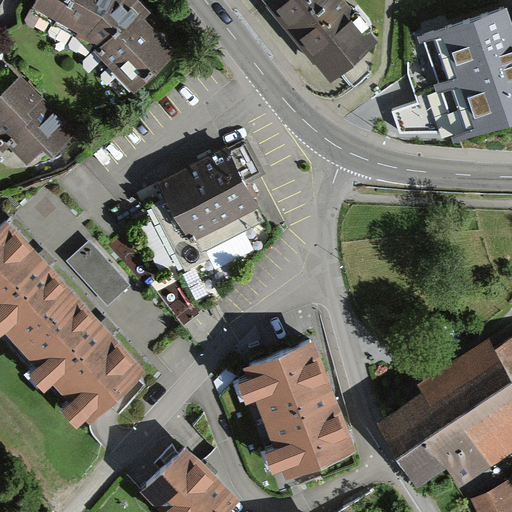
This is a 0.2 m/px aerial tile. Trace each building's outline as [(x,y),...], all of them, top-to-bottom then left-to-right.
[(35,0),(32,8),(87,40),(97,49),(94,52),(132,92),(175,52),(144,19),(150,14),(136,0),(35,0)] [(271,0),(331,75),(379,38),(348,0),(271,0)] [(511,11),(507,0),(498,0),(419,29),(441,89),(392,105),(399,128),(453,129),(511,109),(511,11)] [(75,129),(21,71),(0,90),(0,102),(1,104),(0,104),(0,144),(4,149),(11,142),(27,159),(44,144),(51,151),(75,129)] [(205,247),(265,217),(227,141),(200,155),(161,175),(170,193),(153,202),(184,264),(208,252),(205,247)] [(5,222),(0,226),(0,332),(4,330),(35,364),(27,371),(44,390),(51,383),(67,401),(60,407),(76,425),(84,418),(89,424),(143,375),(112,341),(77,302),(5,222)] [(249,229),(210,246),(218,264),(256,247),(249,229)] [(131,284),(91,240),(68,260),(108,304),(131,284)] [(357,442),(313,329),(242,357),(245,365),(236,369),(246,392),(256,388),(274,434),(264,438),(273,461),(281,458),(286,469),(357,442)] [(459,480),(511,448),(511,335),(495,346),(489,335),(421,377),(426,384),(382,411),(421,474),(446,459),(459,480)] [(181,439),(141,479),(175,511),(222,511),(238,496),(181,439)] [(511,511),(511,481),(509,476),(471,495),(479,511),(511,511)]
